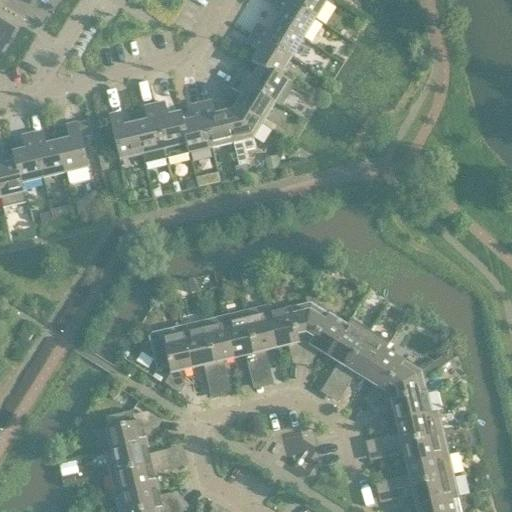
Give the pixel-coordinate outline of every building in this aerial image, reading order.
[(276,24),(303,40),(314,21),(280,0),(273,0),(270,6),(282,13),(276,24)] [(280,0),(314,21),(326,1),(324,0),(280,0)] [(252,35),(291,60),(303,40),(276,24),(269,34),(257,26),(252,35)] [(279,79),(279,78),(291,60),(252,35),(246,45),(258,52),(251,63),(259,68),(260,67),(279,79)] [(236,80),(275,104),(279,107),(292,86),(279,78),(279,79),(260,67),(259,68),(254,78),(241,70),(236,80)] [(242,97),(236,107),(262,123),(275,104),(236,80),(230,89),(242,97)] [(201,105),(211,150),(233,145),(233,144),(226,114),(215,116),(211,102),(201,105)] [(154,106),(167,160),(188,155),(186,146),(187,146),(182,124),(183,124),(181,115),(168,118),(165,104),(154,106)] [(186,146),(188,155),(211,150),(201,105),(190,107),(193,121),(183,124),(182,124),(187,146),(186,146)] [(135,125),(143,156),(145,166),(167,160),(154,106),(144,109),(147,123),(135,125)] [(233,144),(233,145),(238,167),(238,168),(247,166),(249,165),(246,152),(255,150),(252,140),(262,123),(236,107),(232,112),(226,114),(233,144)] [(143,156),(135,125),(123,128),(120,114),(109,117),(119,162),(143,156)] [(88,122),(77,124),(81,139),(92,137),(88,122)] [(69,141),(57,144),(65,175),(88,169),(81,139),(77,124),(66,127),(69,141)] [(42,133),(32,135),(42,180),(65,175),(57,144),(46,147),(42,133)] [(20,185),(21,185),(42,180),(32,135),(21,138),(25,152),(12,155),(14,164),(15,164),(20,185)] [(26,204),(21,185),(20,185),(15,164),(14,164),(4,166),(0,152),(0,198),(0,200),(3,209),(26,204)] [(276,158),(265,160),(267,170),(278,167),(276,158)] [(238,167),(235,168),(237,178),(249,176),(247,166),(238,168),(238,167)] [(195,179),(197,188),(219,183),(217,174),(195,179)] [(69,207),(62,209),(64,218),(72,217),(69,207)] [(48,214),(40,216),(42,225),(50,223),(48,214)] [(304,343),(310,305),(269,315),(268,315),(276,350),(304,343)] [(347,328),(346,327),(310,305),(304,343),(329,358),(347,328)] [(268,315),(269,315),(267,308),(245,313),(259,369),(269,367),(265,352),(276,350),(268,315)] [(259,369),(245,313),(224,318),(234,360),(245,357),(249,372),(259,369)] [(234,360),(224,318),(203,323),(217,379),(227,377),(223,362),(234,360)] [(339,382),(369,333),(350,321),(346,327),(347,328),(329,358),(338,364),(330,377),(339,382)] [(207,382),(217,379),(203,323),(182,328),(192,370),(203,367),(207,382)] [(192,370),(182,328),(152,335),(149,339),(157,372),(169,369),(170,375),(192,370)] [(384,351),(385,351),(389,345),(369,333),(339,382),(348,387),(356,375),(365,381),(384,351)] [(122,351),(121,354),(122,356),(122,357),(125,358),(128,358),(130,356),(130,353),(129,350),(127,349),(126,349),(124,349),(122,351)] [(389,396),(421,373),(385,351),(384,351),(365,381),(389,396)] [(431,416),(431,415),(421,373),(389,396),(396,424),(431,416)] [(114,389),(108,394),(113,400),(119,395),(114,389)] [(111,453),(146,444),(141,422),(135,424),(132,412),(103,419),(111,451),(111,453)] [(387,448),(443,435),(438,413),(431,415),(431,416),(396,424),(399,435),(384,439),(387,448)] [(406,466),(448,456),(443,435),(387,448),(389,458),(403,455),(406,466)] [(109,475),(165,462),(163,452),(149,455),(146,444),(111,453),(111,451),(104,453),(109,475)] [(397,491),(453,477),(448,456),(406,466),(409,477),(394,481),(397,491)] [(121,495),(156,486),(153,475),(168,472),(165,462),(109,475),(115,497),(122,496),(121,495)] [(73,476),(63,478),(65,485),(75,483),(73,476)] [(451,501),(457,500),(458,499),(453,477),(397,491),(399,500),(413,497),(416,508),(451,500),(451,501)] [(117,511),(162,511),(156,486),(121,495),(122,496),(115,497),(117,511)] [(451,500),(416,508),(416,511),(459,511),(457,500),(451,501),(451,500)]
